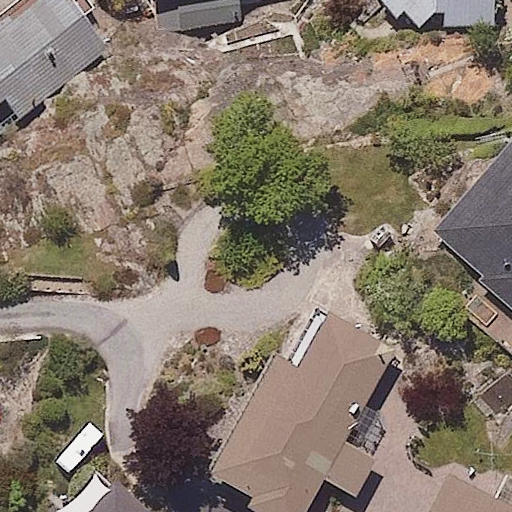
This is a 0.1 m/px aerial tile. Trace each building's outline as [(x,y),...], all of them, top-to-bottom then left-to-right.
[(84,0),(39,0),(0,31),(0,131),(116,39),(84,0)] [(291,17),(288,0),(148,0),(153,36),(291,17)] [(422,27),(441,9),(442,23),(501,22),(500,0),(382,0),(398,19),(408,13),(422,27)] [(511,305),(511,107),(413,211),(511,305)] [(350,427),(400,343),(320,294),(286,351),(274,344),(254,376),(244,370),(199,447),(260,484),(255,494),(285,511),(303,511),(330,467),(359,484),(382,446),(350,427)] [(49,489),(23,511),(152,511),(102,456),(56,497),(49,489)] [(511,511),(511,489),(453,460),(426,511),(511,511)]
